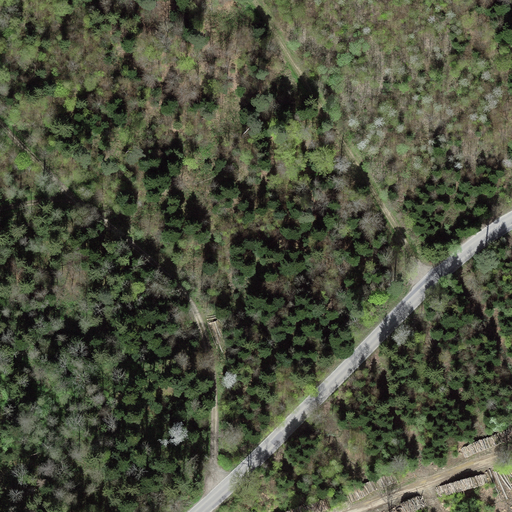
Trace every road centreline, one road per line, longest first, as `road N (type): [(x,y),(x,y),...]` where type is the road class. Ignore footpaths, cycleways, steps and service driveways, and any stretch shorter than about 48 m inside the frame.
road 1 (track): [(0,207),(75,199),(181,289),(201,320),(213,375),(215,497)]
road 2 (tertiary): [(199,511),(428,283),(511,219)]
road 3 (track): [(253,0),(428,283)]
road 4 (track): [(511,452),(362,511)]
